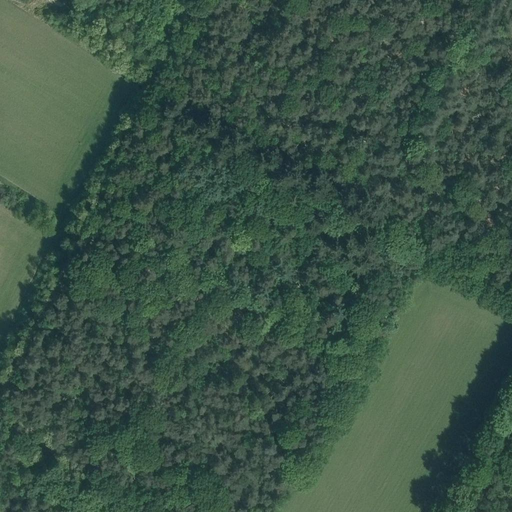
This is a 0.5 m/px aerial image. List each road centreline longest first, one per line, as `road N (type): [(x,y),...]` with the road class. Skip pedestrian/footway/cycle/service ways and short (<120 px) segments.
road 1 (track): [(0,380),(188,0)]
road 2 (track): [(511,292),(138,101)]
road 3 (track): [(0,406),(169,511)]
